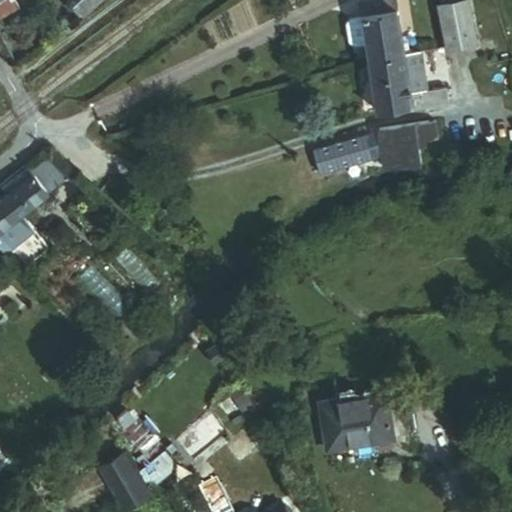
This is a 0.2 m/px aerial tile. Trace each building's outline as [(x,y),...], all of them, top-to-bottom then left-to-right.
[(6,0),(0,3),(0,16),(12,10),(7,0),(6,0)] [(60,0),(77,17),(95,0),(60,0)] [(362,42),(365,60),(401,54),(391,0),(366,0),(355,2),(357,15),(344,17),(340,23),(343,40),(349,44),(362,42)] [(462,0),(433,6),(441,49),(470,43),(462,0)] [(401,54),(365,60),(374,111),(443,99),(440,84),(422,87),(416,51),(401,54)] [(437,137),(434,117),(377,126),(383,164),(419,158),(416,141),(437,137)] [(18,212),(69,172),(53,152),(22,176),(25,179),(0,198),(0,225),(7,220),(18,212)] [(18,212),(7,220),(17,232),(27,224),(18,212)] [(199,268),(187,280),(198,291),(210,278),(199,268)] [(388,386),(322,396),(329,442),(395,432),(388,386)] [(128,407),(118,417),(147,448),(139,456),(146,464),(164,447),(128,407)] [(100,446),(79,464),(104,493),(125,476),(100,446)]
